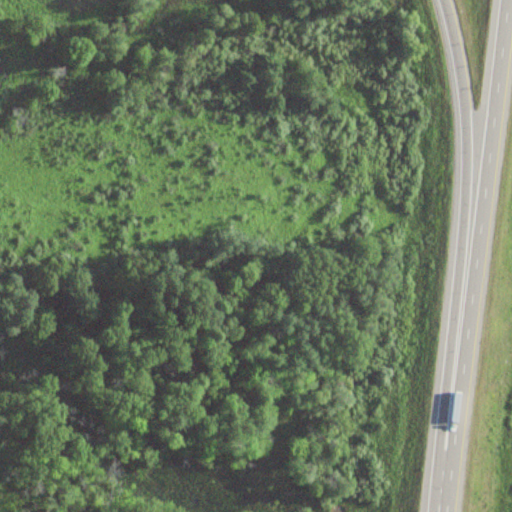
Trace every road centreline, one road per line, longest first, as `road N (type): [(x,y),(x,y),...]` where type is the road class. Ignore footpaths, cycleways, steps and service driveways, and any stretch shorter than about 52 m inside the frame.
road 1 (motorway): [(506,0),(445,511)]
road 2 (motorway): [(442,0),(465,155),(444,401),(447,498)]
